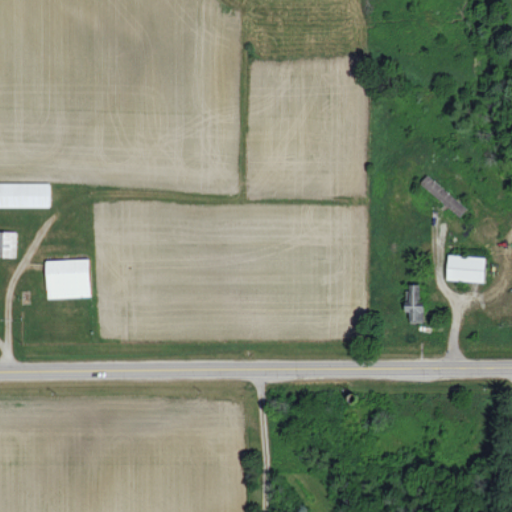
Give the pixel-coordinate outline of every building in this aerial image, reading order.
[(422,183),(460,215),(466,208),(428,176),(422,183)] [(0,206),(51,207),(51,183),(0,182),(0,206)] [(0,255),(16,257),(17,232),(0,231),(0,255)] [(486,281),(486,256),(449,255),(448,280),(486,281)] [(92,296),(90,258),(47,260),(48,297),(92,296)] [(420,284),(407,284),(407,312),(410,312),(410,322),(423,322),(423,312),(426,312),(425,299),(421,299),(420,284)]
